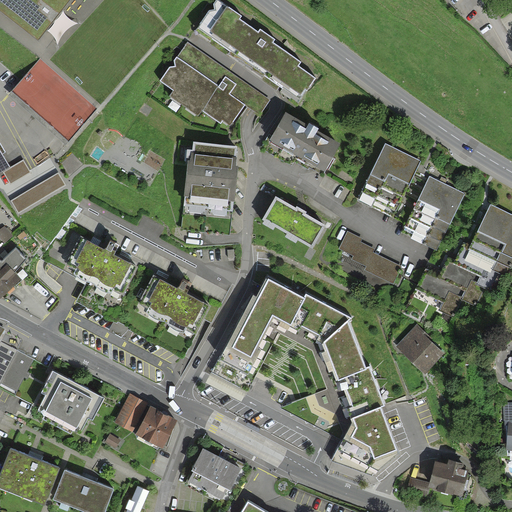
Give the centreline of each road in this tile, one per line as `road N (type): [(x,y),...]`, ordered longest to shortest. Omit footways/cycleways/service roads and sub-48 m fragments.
road 1 (residential): [(177,405),(241,284),(247,208),(264,172),(283,175),(424,257)]
road 2 (primary): [(268,0),(511,172)]
road 3 (tertiary): [(381,501),(194,412)]
road 4 (unknown): [(264,172),(255,148),(274,110),(273,92),(170,32)]
road 5 (tertiary): [(177,405),(0,310)]
road 6 (unknown): [(241,284),(85,210)]
road 7 (residential): [(381,501),(398,469),(417,459),(465,467),(487,493),(511,502)]
